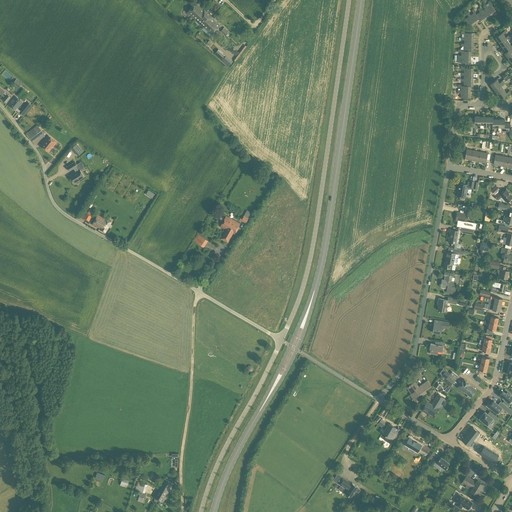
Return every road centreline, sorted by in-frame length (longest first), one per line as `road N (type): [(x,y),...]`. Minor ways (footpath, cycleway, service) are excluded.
road 1 (primary): [(360,0),(314,290),(213,511)]
road 2 (unclassified): [(281,340),(58,209),(41,158),(0,104)]
road 3 (unclassified): [(348,0),(313,243),(281,340)]
road 4 (residential): [(448,440),(379,400),(414,352),(447,166)]
road 5 (track): [(199,292),(181,489)]
road 6 (unclassified): [(281,340),(200,511)]
road 7 (residential): [(448,440),(493,389),(511,306)]
